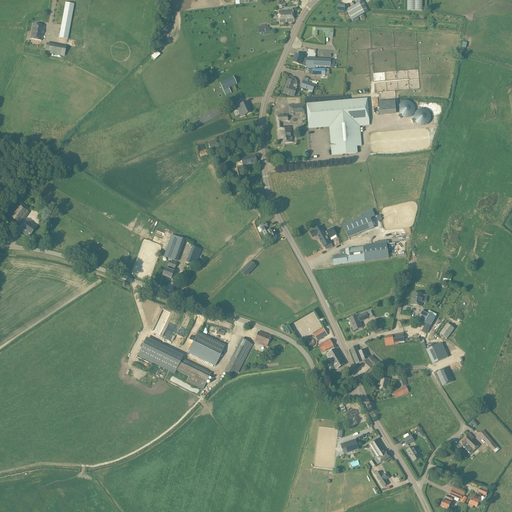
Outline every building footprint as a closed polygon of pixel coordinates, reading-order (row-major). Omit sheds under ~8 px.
[(357,0),(359,3),(347,10),(352,19),(368,11),(362,0),(357,0)] [(406,0),(407,10),(422,11),(422,0),(406,0)] [(74,4),(65,3),(59,38),(68,39),(74,4)] [(294,22),(293,10),(278,11),(279,23),(294,22)] [(33,24),(30,39),(41,41),(44,26),(33,24)] [(268,28),(267,26),(257,27),(258,34),(261,34),(261,36),(270,34),(269,28),(268,28)] [(332,38),(333,28),(312,27),(311,35),(317,35),(317,32),(324,32),(324,37),(332,38)] [(54,45),(46,43),(45,53),(52,54),(54,45)] [(157,51),(151,56),(154,60),(160,55),(157,51)] [(300,65),(305,66),(306,58),(295,55),(292,62),(300,64),(300,65)] [(306,58),(305,66),(305,67),(315,68),(315,67),(316,59),(306,58)] [(316,59),(315,67),(330,67),(334,67),(335,60),(316,59)] [(237,85),(233,77),(219,83),(223,91),(237,85)] [(293,78),(291,78),(291,80),(287,79),(283,93),(294,97),(296,88),(293,87),(293,85),(297,85),(297,83),(296,82),(295,80),(294,79),(293,78)] [(315,85),(302,80),(300,87),(312,91),(315,85)] [(369,125),(367,98),(306,104),(308,128),(330,126),(332,155),(356,153),(356,146),(361,146),(360,126),(369,125)] [(399,107),(399,108),(399,110),(399,111),(400,112),(401,114),(402,115),(401,117),(404,118),(405,116),(406,116),(408,116),(409,116),(411,115),(412,114),(413,113),(414,112),(414,111),(415,109),(415,108),(414,106),(414,105),(413,103),(412,102),(411,101),(409,101),(408,100),(407,100),(405,100),(404,101),(402,102),(401,103),(400,104),(399,105),(399,107)] [(395,101),(377,101),(377,116),(393,115),(393,107),(395,107),(395,101)] [(244,107),(243,103),(240,105),(242,109),(244,115),(250,112),(247,106),(244,107)] [(306,118),(306,115),(305,104),(288,106),(289,115),(293,115),(293,114),(302,113),(302,116),(302,115),(303,118),(306,118)] [(214,109),(193,119),(196,126),(218,116),(214,109)] [(412,122),(410,123),(411,126),(413,125),(414,126),(415,127),(417,128),(418,128),(420,128),(421,128),(423,128),(424,127),(426,126),(427,125),(427,124),(428,123),(428,121),(428,119),(428,118),(427,117),(426,115),(425,114),(424,113),(422,113),(421,113),(419,113),(418,113),(416,114),(415,115),(414,116),(413,117),(413,118),(412,120),(412,122)] [(287,121),(287,115),(277,116),(278,122),(280,143),(292,142),(290,127),(281,128),(280,121),(287,121)] [(218,146),(216,141),(208,144),(210,149),(218,146)] [(256,163),(255,155),(241,158),(243,166),(256,163)] [(30,213),(19,204),(10,215),(21,224),(30,213)] [(361,233),(356,220),(343,225),(348,238),(361,233)] [(35,229),(28,223),(21,231),(29,237),(35,229)] [(267,227),(265,223),(260,226),(265,236),(268,234),(270,237),(276,234),(273,228),(267,231),(266,227),(267,227)] [(333,228),(326,232),(325,227),(311,230),(313,236),(318,235),(320,238),(319,239),(320,239),(319,240),(321,243),(322,242),(324,247),(325,246),(326,249),(327,249),(332,246),(328,238),(330,237),(330,238),(336,235),(333,228)] [(184,240),(172,235),(164,256),(177,261),(184,240)] [(389,258),(387,240),(375,242),(375,244),(377,260),(389,258)] [(365,260),(363,246),(339,250),(340,255),(333,256),(334,265),(365,260)] [(198,257),(189,254),(186,262),(195,265),(198,257)] [(176,263),(170,261),(168,265),(171,266),(169,270),(165,268),(162,276),(171,278),(176,263)] [(244,277),(254,266),(249,261),(239,272),(244,277)] [(423,294),(414,293),(412,298),(413,298),(412,305),(421,306),(423,294)] [(368,318),(366,313),(357,316),(349,319),(354,331),(362,327),(360,322),(368,318)] [(435,318),(427,314),(423,322),(430,326),(435,318)] [(454,329),(448,324),(447,323),(440,333),(447,339),(454,329)] [(327,335),(323,327),(313,333),(317,341),(327,335)] [(224,344),(197,331),(187,352),(214,365),(224,344)] [(270,336),(258,332),(254,341),(261,344),(260,345),(266,347),(270,336)] [(394,345),(393,336),(384,337),(385,346),(394,345)] [(253,345),(242,339),(224,372),(230,375),(232,371),(237,374),(253,345)] [(334,346),(329,339),(318,345),(323,353),(334,346)] [(447,358),(440,343),(426,349),(433,364),(447,358)] [(359,351),(357,346),(350,349),(356,364),(363,361),(367,359),(367,360),(364,362),(370,368),(372,366),(374,368),(379,363),(371,355),(368,358),(365,350),(364,350),(363,349),(359,351)] [(345,364),(336,349),(327,354),(336,369),(345,364)] [(454,381),(448,368),(437,373),(443,386),(454,381)] [(205,385),(189,377),(186,382),(203,390),(205,385)] [(390,379),(379,377),(377,388),(388,390),(390,379)] [(409,393),(406,386),(393,392),(395,398),(409,393)] [(497,447),(483,431),(479,435),(493,450),(497,447)] [(464,438),(475,450),(479,445),(473,438),(474,438),(469,433),(464,438)] [(414,441),(411,435),(404,439),(408,445),(414,441)] [(343,452),(356,444),(351,436),(338,443),(343,452)] [(370,442),(368,443),(378,458),(386,452),(376,437),(370,442)] [(475,450),(464,438),(459,442),(470,454),(475,450)] [(420,458),(413,447),(407,451),(413,462),(420,458)] [(390,457),(387,452),(386,452),(378,458),(377,459),(376,458),(370,462),(375,469),(381,465),(379,463),(380,463),(381,463),(390,457)] [(468,457),(464,452),(459,457),(463,461),(468,457)] [(382,475),(382,474),(377,477),(384,487),(388,484),(386,480),(382,475)] [(487,488),(483,487),(482,489),(480,488),(478,492),(486,496),(488,491),(486,491),(487,488)] [(461,492),(453,488),(450,495),(457,498),(456,499),(458,500),(458,499),(459,499),(461,492)] [(472,498),(472,499),(470,498),(469,499),(468,501),(468,503),(470,503),(470,504),(477,507),(481,498),(476,495),(475,496),(474,496),(473,496),(473,497),(472,498)] [(452,499),(445,496),(443,500),(441,506),(448,510),(451,503),(452,499)]
